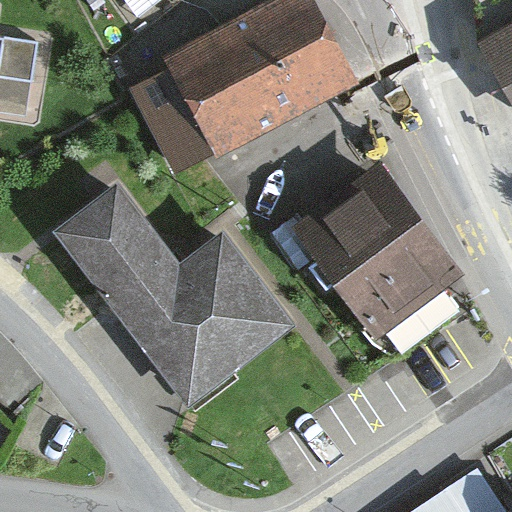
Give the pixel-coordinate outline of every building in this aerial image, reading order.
[(172,66),(142,81),(181,160),(339,81),(298,0),(284,0),(169,58),(172,66)] [(0,103),(25,107),(34,49),(0,44),(0,103)] [(511,46),(489,59),(511,97),(511,46)] [(378,179),(307,232),(375,323),(446,270),(378,179)] [(122,195),(67,237),(194,399),(289,325),(224,242),(184,274),(122,195)]
